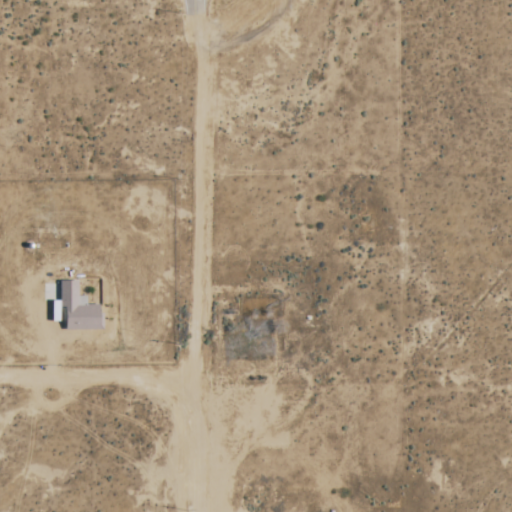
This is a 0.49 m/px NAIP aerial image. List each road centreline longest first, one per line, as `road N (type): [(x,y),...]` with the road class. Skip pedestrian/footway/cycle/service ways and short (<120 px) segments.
road 1 (track): [(203,511),(195,15)]
road 2 (track): [(0,361),(143,361),(204,377)]
